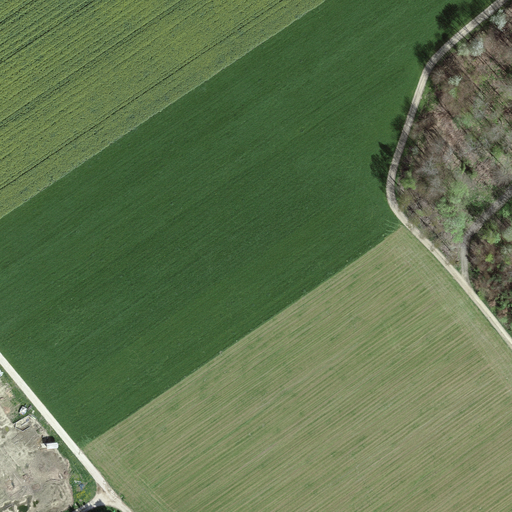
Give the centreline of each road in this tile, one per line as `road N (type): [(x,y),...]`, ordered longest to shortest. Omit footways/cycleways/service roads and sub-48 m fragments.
road 1 (track): [(511,348),(395,209),(389,188),(427,68),(500,0)]
road 2 (track): [(0,359),(110,496)]
